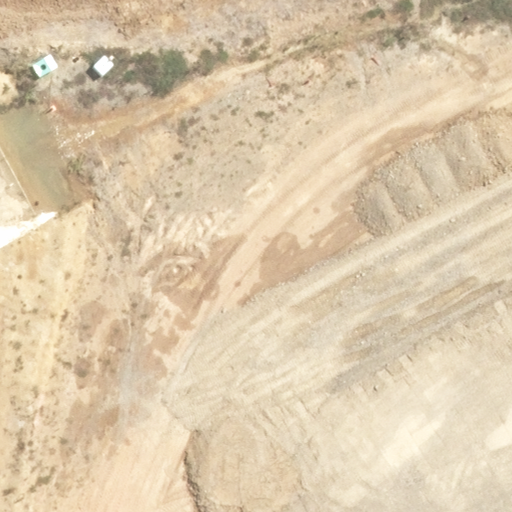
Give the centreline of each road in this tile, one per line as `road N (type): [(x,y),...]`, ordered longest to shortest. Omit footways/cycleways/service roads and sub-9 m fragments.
road 1 (residential): [(511,492),(446,382),(98,285)]
road 2 (residential): [(98,285),(119,209),(129,125),(135,42),(121,0)]
road 3 (residential): [(39,511),(98,285)]
